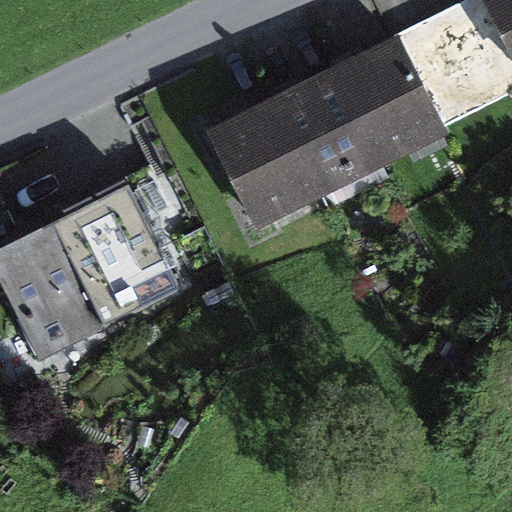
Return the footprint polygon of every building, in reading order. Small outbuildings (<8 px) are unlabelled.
[(511,0),(497,0),(511,30),(511,0)] [(395,37),(336,65),(379,154),(438,125),(395,37)] [(336,65),(277,94),(320,183),(379,154),(336,65)] [(277,94),(218,123),(261,212),(320,183),(277,94)] [(173,286),(125,189),(0,251),(0,266),(43,352),(173,286)]
